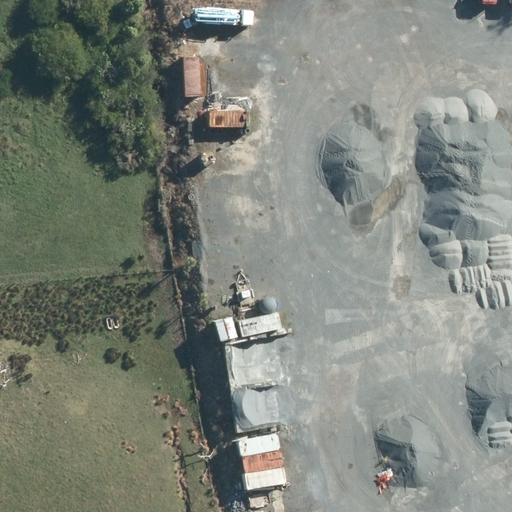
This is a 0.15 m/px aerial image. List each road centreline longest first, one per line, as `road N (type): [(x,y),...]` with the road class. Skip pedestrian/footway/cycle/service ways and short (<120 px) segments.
road 1 (unknown): [(359,511),(312,379),(295,264),(288,109),(310,56),(336,42),(400,28),(474,30)]
road 2 (unknown): [(474,30),(511,340)]
